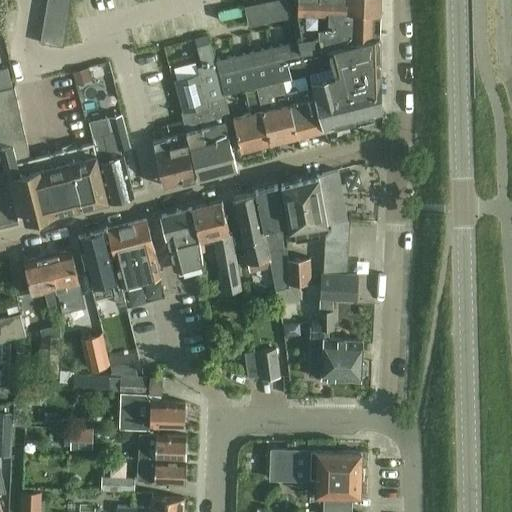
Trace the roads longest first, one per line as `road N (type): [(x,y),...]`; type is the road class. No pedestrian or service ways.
road 1 (secondary): [(469,511),(463,0)]
road 2 (residential): [(154,197),(119,46),(36,58),(25,40),(27,0)]
road 3 (residential): [(387,419),(400,142)]
road 4 (residential): [(400,142),(367,142),(154,197)]
road 5 (residential): [(217,511),(220,437),(239,417),(387,419)]
road 6 (residential): [(154,197),(0,237)]
road 7 (residential): [(402,0),(400,142)]
